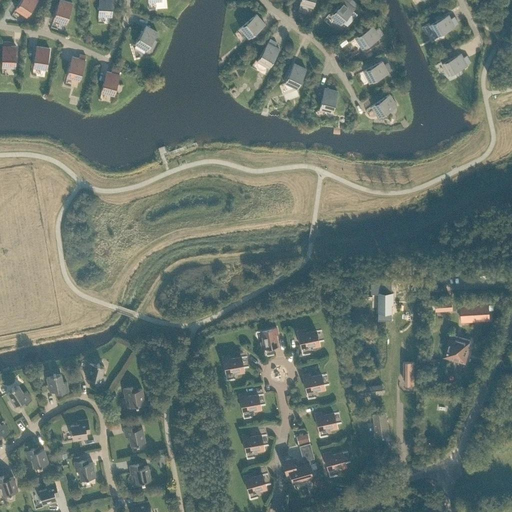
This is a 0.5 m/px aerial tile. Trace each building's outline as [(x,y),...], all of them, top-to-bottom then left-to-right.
[(20,0),(14,10),(26,17),(37,0),(20,0)] [(64,0),(58,0),(53,20),(66,24),(73,3),(64,0)] [(98,0),(97,16),(111,17),(112,0),(98,0)] [(343,0),(330,16),(340,24),(342,22),(347,26),(356,16),(351,12),(354,8),(353,7),(356,4),(351,0),(348,0),(347,2),(344,0),(343,0)] [(256,14),(239,28),(248,39),(265,24),(256,14)] [(448,15),(429,25),(436,37),(455,26),(454,26),(450,19),(448,15)] [(146,25),(134,44),(146,51),(158,32),(146,25)] [(372,25),(354,38),(362,48),(379,36),(375,29),(372,25)] [(267,43),(257,61),(268,68),(279,49),(274,46),(268,43),(267,43)] [(2,46),(2,67),(15,68),(15,46),(11,46),(3,46),(2,46)] [(36,46),(32,68),(46,70),(50,48),(36,46)] [(461,53),(442,64),(448,75),(467,65),(463,58),(461,53)] [(72,57),(66,77),(79,81),(85,60),(84,60),(79,58),(72,57)] [(382,61),(363,71),(369,83),(388,72),(387,72),(384,65),(382,61)] [(293,63),(284,83),(296,89),(306,69),(293,63)] [(106,71),(101,92),(114,96),(119,75),(111,73),(106,71)] [(324,87),(318,109),(332,113),(337,91),(324,87)] [(389,93),(370,106),(378,118),(397,105),(389,93)] [(393,293),(379,293),(379,312),(391,312),(391,299),(393,299),(393,293)] [(452,301),(435,302),(436,311),(452,310),(452,301)] [(462,321),(479,320),(490,319),(489,305),(478,305),(461,307),(462,321)] [(263,342),(260,342),(262,349),(277,346),(275,335),(277,335),(276,327),(260,331),(263,342)] [(304,331),(297,332),(300,348),(311,345),(312,348),(319,347),(316,331),(305,333),(304,331)] [(449,335),(443,357),(464,363),(468,347),(467,347),(469,340),(449,335)] [(229,356),(222,358),(225,373),(236,371),(236,374),(243,373),(241,357),(230,359),(229,356)] [(403,372),(405,372),(405,384),(413,384),(414,362),(403,361),(403,372)] [(89,363),(86,378),(94,380),(93,384),(103,386),(105,377),(102,376),(104,367),(89,363)] [(61,374),(46,377),(49,392),(58,390),(59,393),(68,391),(66,382),(63,383),(61,374)] [(309,374),(302,376),(306,392),(317,389),(317,392),(324,390),(321,375),(310,377),(309,374)] [(382,384),(358,387),(359,396),(383,393),(382,384)] [(18,386),(6,394),(14,406),(21,402),(23,405),(31,399),(26,391),(23,393),(18,386)] [(132,387),(123,389),(124,398),(128,398),(129,406),(144,404),(142,389),(133,391),(132,387)] [(246,394),(239,395),(242,411),(253,409),(253,412),(260,411),(257,395),(246,397),(246,394)] [(322,413),(315,414),(318,430),(329,428),(330,430),(336,429),(333,413),(322,416),(322,413)] [(386,413),(373,414),(375,436),(388,434),(386,413)] [(78,424),(70,426),(72,440),(87,438),(85,429),(89,429),(87,419),(78,421),(78,424)] [(0,424),(0,435),(1,437),(9,432),(4,424),(1,425),(0,424)] [(132,426),(123,428),(125,437),(128,437),(130,445),(145,442),(142,428),(133,430),(132,426)] [(313,458),(309,443),(308,441),(309,440),(307,433),(296,436),(304,465),(295,467),(292,458),(282,461),(286,474),(290,473),(292,482),(312,477),(308,464),(310,464),(309,459),(313,458)] [(249,434),(242,436),(245,451),(256,449),(256,452),(263,451),(261,435),(250,437),(249,434)] [(34,448),(31,449),(29,444),(23,446),(27,460),(31,459),(34,467),(48,463),(43,449),(35,451),(34,448)] [(330,453),(323,455),(327,470),(338,467),(339,470),(346,468),(342,453),(331,455),(330,453)] [(78,456),(73,457),(74,462),(73,462),(75,472),(79,471),(80,480),(95,477),(92,462),(84,464),(83,460),(79,461),(78,456)] [(138,464),(129,466),(130,475),(134,474),(136,483),(150,480),(147,466),(139,467),(138,464)] [(250,475),(243,477),(248,492),(258,489),(259,492),(266,490),(262,475),(251,478),(250,475)] [(3,476),(0,477),(0,487),(1,487),(3,495),(18,491),(13,477),(4,480),(3,476)] [(46,489),(38,491),(42,505),(56,501),(54,493),(57,492),(54,482),(45,485),(46,489)] [(135,511),(150,511),(150,510),(151,510),(151,507),(149,507),(148,500),(133,503),(135,511)]
